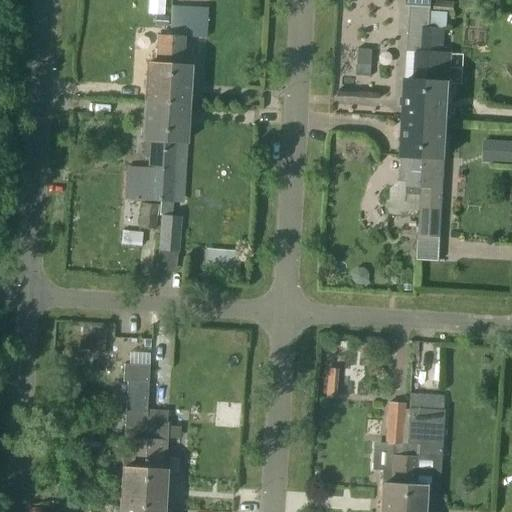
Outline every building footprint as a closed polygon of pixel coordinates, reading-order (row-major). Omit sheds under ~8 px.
[(405,81),(403,118),(424,119),(429,27),(431,0),(406,0),(406,5),(410,6),(407,52),(416,52),(414,81),(405,81)] [(454,2),(433,0),(432,0),(432,12),(453,14),(454,2)] [(154,17),(154,27),(167,27),(168,17),(154,17)] [(424,119),(447,120),(449,83),(440,83),(444,28),(429,27),(424,119)] [(143,102),(165,103),(169,36),(156,35),(154,65),(146,65),(143,102)] [(165,103),(187,105),(190,67),(181,67),(183,37),(169,36),(165,103)] [(143,102),(141,140),(143,140),(142,156),(149,156),(146,195),(146,201),(159,202),(165,103),(143,102)] [(185,142),(187,105),(165,103),(159,202),(158,215),(161,216),(158,251),(177,252),(179,217),(171,216),(173,196),(176,142),(185,142)] [(387,214),(419,216),(424,119),(403,118),(401,156),(402,156),(400,182),(408,182),(407,194),(407,202),(388,201),(387,214)] [(445,158),(447,120),(424,119),(419,216),(418,236),(417,259),(438,261),(440,237),(443,189),(440,189),(442,158),(445,158)] [(511,140),(481,139),(481,160),(511,161),(511,155),(511,140)] [(141,204),(138,227),(154,229),(157,206),(141,204)] [(204,249),(203,273),(240,273),(240,249),(204,249)] [(232,333),(231,341),(239,346),(245,346),(246,335),(243,335),(242,333),(232,333)] [(79,348),(103,351),(104,340),(80,338),(79,348)] [(123,363),(122,381),(126,381),(123,439),(137,440),(138,429),(145,430),(146,422),(147,412),(146,412),(149,365),(132,364),(127,364),(123,363)] [(325,398),(335,399),(337,369),(327,368),(325,398)] [(403,422),(404,405),(404,404),(388,403),(385,444),(392,444),(390,471),(382,471),(381,485),(379,511),(400,511),(406,422),(403,422)] [(440,450),(442,407),(404,405),(403,422),(406,422),(400,511),(423,511),(427,449),(440,450)] [(146,422),(145,430),(140,508),(163,509),(165,471),(164,471),(167,423),(146,422)] [(123,439),(119,506),(140,508),(145,430),(138,429),(137,440),(123,439)]
